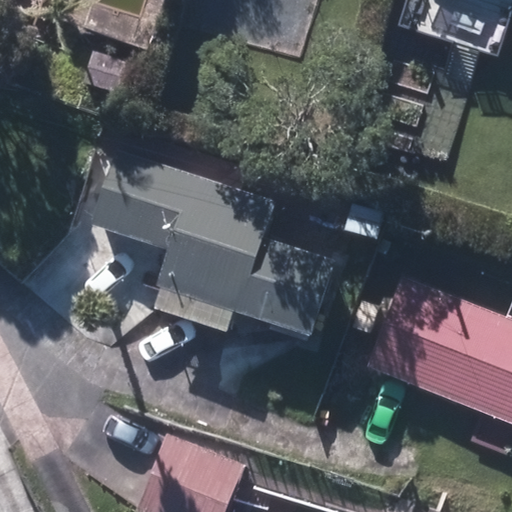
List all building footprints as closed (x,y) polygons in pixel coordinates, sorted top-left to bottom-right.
[(127,60),(95,52),(86,84),(119,93),(127,60)] [(273,203),(116,153),(93,223),(167,246),(154,287),(160,288),(233,312),(314,338),(338,264),(261,239),(273,203)] [(511,319),(505,317),(403,277),(368,367),(481,411),(470,441),(511,457),(511,454),(511,319)] [(233,312),(160,288),(153,308),(227,332),(233,312)] [(245,462),(167,434),(154,470),(137,511),(226,511),(232,498),(245,462)]
